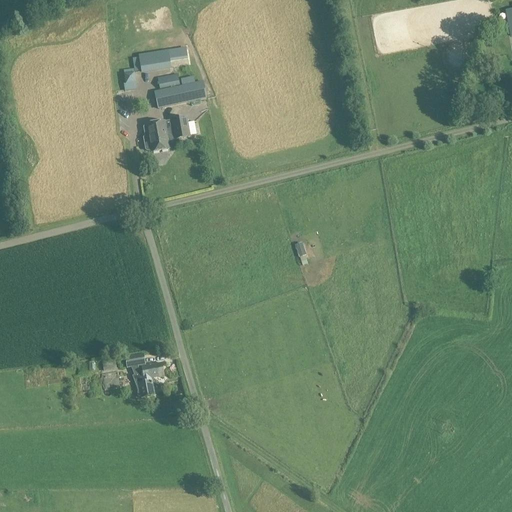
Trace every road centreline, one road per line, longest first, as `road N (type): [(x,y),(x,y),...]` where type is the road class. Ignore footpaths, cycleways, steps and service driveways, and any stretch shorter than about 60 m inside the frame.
road 1 (unclassified): [(511,118),(142,211)]
road 2 (unclassified): [(228,511),(142,211)]
road 3 (track): [(339,511),(198,411)]
road 4 (unclassified): [(0,242),(142,211)]
